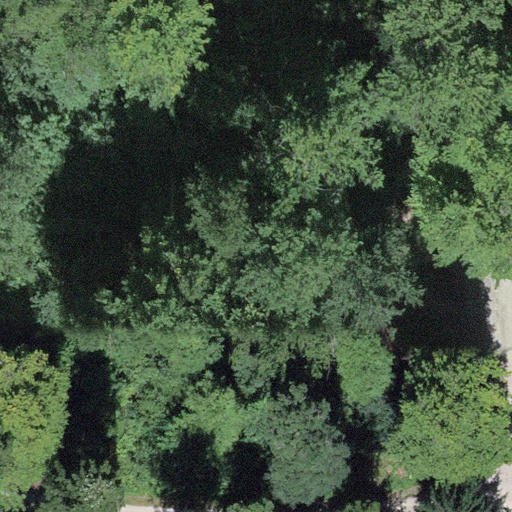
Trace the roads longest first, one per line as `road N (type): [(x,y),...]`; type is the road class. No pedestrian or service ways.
road 1 (track): [(511,491),(186,511),(0,490)]
road 2 (track): [(511,463),(475,354),(511,170)]
